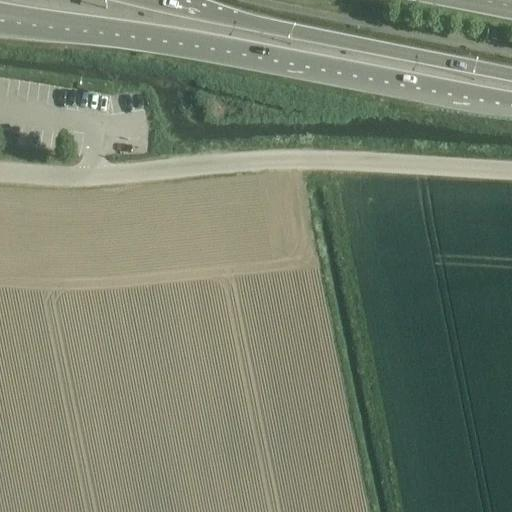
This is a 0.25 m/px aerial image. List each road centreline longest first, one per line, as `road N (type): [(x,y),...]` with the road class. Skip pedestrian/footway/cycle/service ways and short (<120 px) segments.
road 1 (primary): [(0,11),(511,99)]
road 2 (primary): [(511,76),(137,0)]
road 3 (unclassified): [(159,173),(304,160),(511,172)]
road 4 (unclassified): [(159,173),(78,181),(0,176)]
